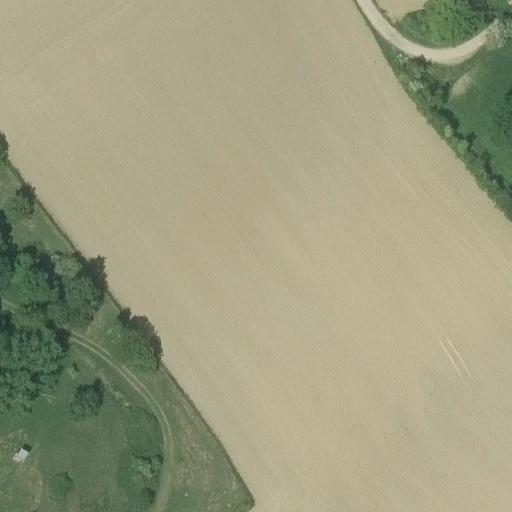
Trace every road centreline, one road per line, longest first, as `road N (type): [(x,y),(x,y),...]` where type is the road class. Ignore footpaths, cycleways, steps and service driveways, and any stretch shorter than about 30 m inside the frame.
road 1 (track): [(0,297),(71,330),(154,401),(170,430),(172,470),(161,511)]
road 2 (track): [(363,0),(390,38),(421,54),(448,58),(511,25)]
